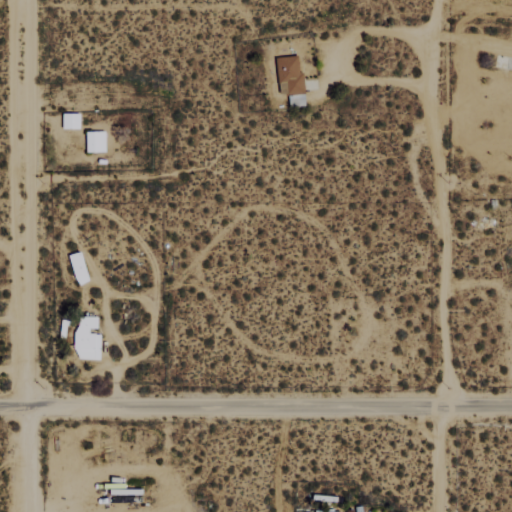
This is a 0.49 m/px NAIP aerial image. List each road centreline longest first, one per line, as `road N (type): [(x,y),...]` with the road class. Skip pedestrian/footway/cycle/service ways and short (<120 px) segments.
road 1 (residential): [(511,406),(0,405)]
road 2 (residential): [(25,406),(21,0)]
road 3 (track): [(444,406),(445,15)]
